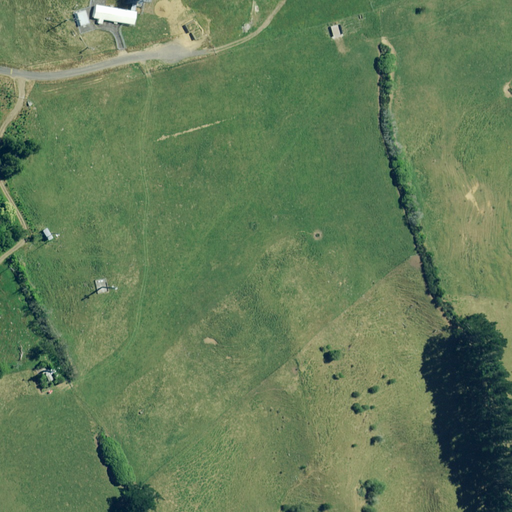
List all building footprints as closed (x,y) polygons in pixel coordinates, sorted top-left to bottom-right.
[(94,5),(91,18),(132,26),(135,12),(94,5)] [(79,25),(89,22),(85,10),(75,13),(79,25)] [(339,23),(328,26),(332,40),(343,37),(339,23)] [(49,228),(43,231),(48,241),(54,239),(49,228)] [(104,279),(95,281),(98,294),(108,291),(104,279)] [(52,379),(47,370),(43,372),(47,381),(52,379)]
